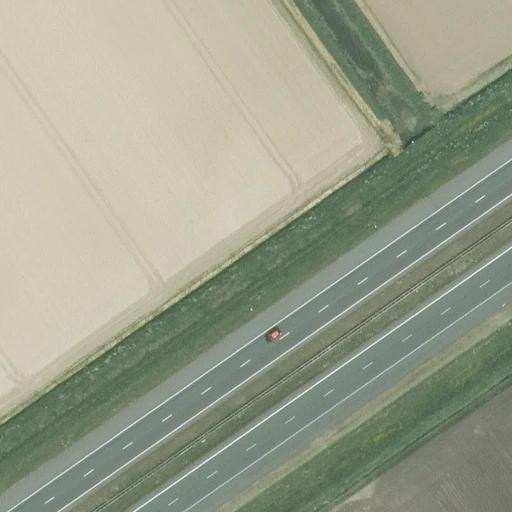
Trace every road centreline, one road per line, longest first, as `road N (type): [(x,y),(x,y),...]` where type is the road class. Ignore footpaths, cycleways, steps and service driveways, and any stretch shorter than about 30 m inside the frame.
road 1 (motorway): [(511,177),(33,511)]
road 2 (motorway): [(159,511),(511,265)]
